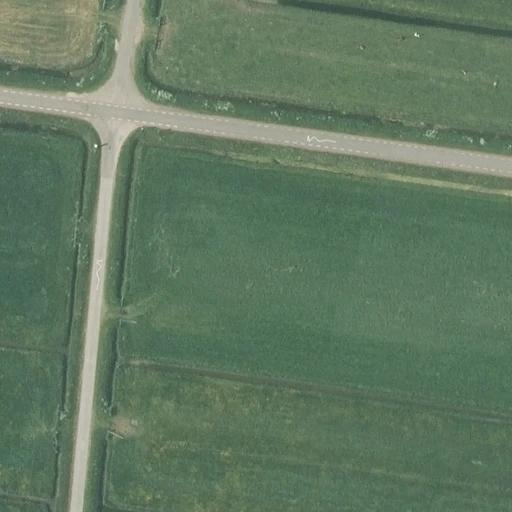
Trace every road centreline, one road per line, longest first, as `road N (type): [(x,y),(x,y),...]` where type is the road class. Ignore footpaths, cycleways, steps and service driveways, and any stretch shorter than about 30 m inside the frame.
road 1 (unclassified): [(79,511),(115,111)]
road 2 (tertiary): [(511,167),(115,111)]
